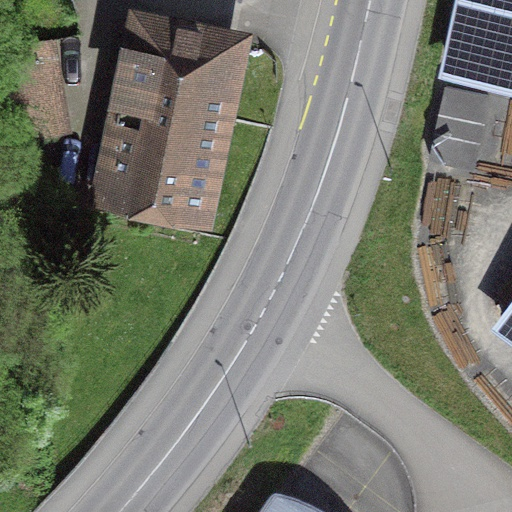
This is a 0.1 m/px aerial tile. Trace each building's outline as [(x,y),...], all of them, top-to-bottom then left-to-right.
[(57,14),(60,6),(59,0),(16,0),(17,7),(20,14),(27,20),(34,23),(43,23),(51,20),(57,14)] [(511,0),(464,0),(452,60),(511,71),(511,0)] [(206,217),(240,22),(125,2),(91,196),(206,217)] [(66,121),(53,41),(3,49),(17,129),(66,121)] [(474,162),(488,89),(452,82),(439,155),(474,162)] [(511,311),(511,287),(501,303),(511,311)] [(281,511),(266,501),(258,511),(281,511)]
